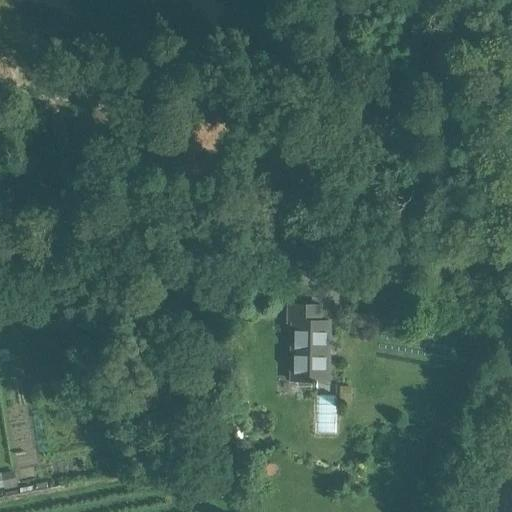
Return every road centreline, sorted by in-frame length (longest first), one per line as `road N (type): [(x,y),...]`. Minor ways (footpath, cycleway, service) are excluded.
road 1 (track): [(511,263),(276,226),(0,278)]
road 2 (track): [(27,90),(143,108),(238,108),(293,95),(329,59),(333,0)]
road 3 (track): [(41,271),(69,216),(63,138),(48,95)]
road 4 (track): [(127,255),(104,201),(101,159),(107,132),(143,108)]
